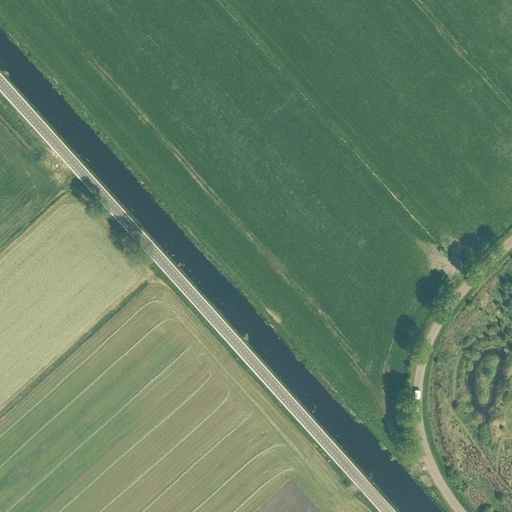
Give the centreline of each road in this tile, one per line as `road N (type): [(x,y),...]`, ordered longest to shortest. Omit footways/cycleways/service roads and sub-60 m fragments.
road 1 (tertiary): [(387,511),(0,82)]
road 2 (unclassified): [(461,511),(427,456),(419,376),(450,306),(511,240)]
